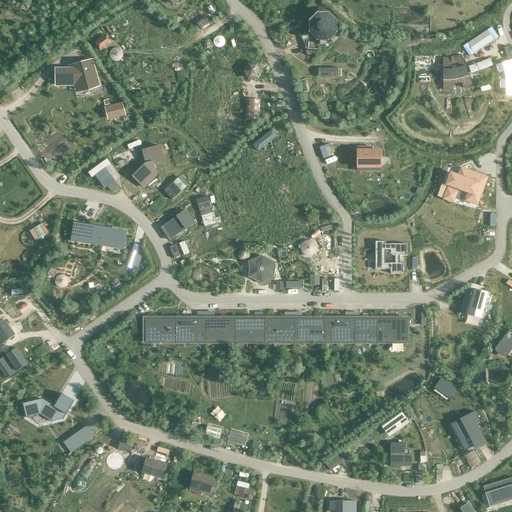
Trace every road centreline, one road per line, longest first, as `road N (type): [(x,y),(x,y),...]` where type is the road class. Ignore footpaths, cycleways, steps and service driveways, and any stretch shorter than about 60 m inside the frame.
road 1 (residential): [(511,448),(474,476),(421,491),(268,466),(132,428),(66,345)]
road 2 (residential): [(346,301),(344,222),(266,42),(230,0)]
road 3 (residential): [(503,205),(500,248),(485,268),(428,299),(346,301)]
road 4 (residential): [(346,301),(201,301),(166,280)]
road 5 (residential): [(166,280),(156,238),(137,215),(120,203),(56,189)]
